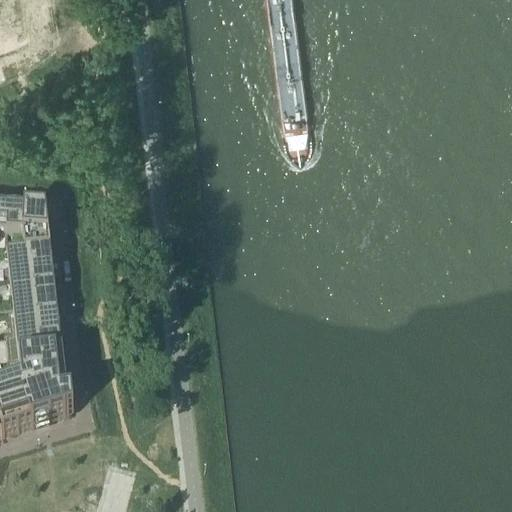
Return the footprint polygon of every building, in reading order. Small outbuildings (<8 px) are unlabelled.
[(0,0),(0,25),(18,18),(14,6),(17,5),(16,0),(0,0)] [(23,240),(24,215),(0,212),(0,238),(22,240),(23,240)] [(23,240),(22,240),(24,258),(50,255),(45,216),(36,215),(24,215),(23,240)] [(24,258),(6,260),(9,285),(52,281),(50,255),(24,258)] [(52,281),(9,285),(12,310),(13,310),(36,308),(37,316),(56,314),(52,281)] [(13,319),(8,320),(11,341),(11,344),(11,345),(16,344),(59,340),(56,315),(56,314),(37,316),(36,308),(13,310),(12,310),(13,319)] [(11,344),(6,344),(9,370),(19,369),(18,367),(62,362),(59,340),(16,344),(11,345),(11,344)] [(0,396),(0,432),(3,442),(4,442),(4,441),(17,437),(18,437),(19,437),(32,432),(32,433),(33,433),(33,432),(49,427),(51,427),(64,423),(65,423),(65,422),(73,420),(71,402),(66,402),(64,386),(65,385),(65,384),(64,384),(62,368),(63,368),(62,366),(62,362),(18,367),(19,369),(21,390),(0,396)]
